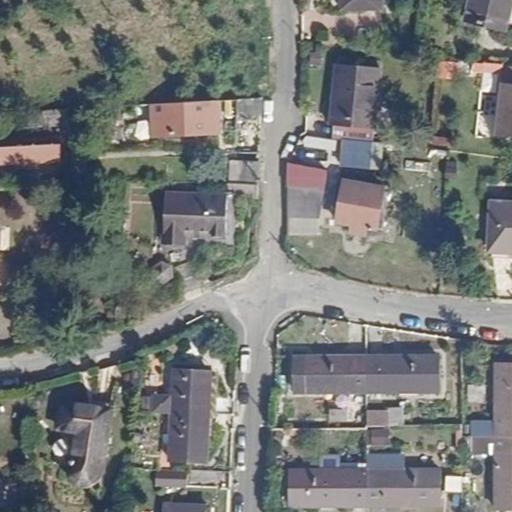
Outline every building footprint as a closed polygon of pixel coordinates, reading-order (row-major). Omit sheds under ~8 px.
[(346,0),(347,10),(387,10),(387,0),(346,0)] [(511,0),(483,0),(481,32),(511,33),(511,0)] [(441,60),(441,78),(456,78),(456,60),(441,60)] [(342,65),(339,96),(382,101),(386,70),(342,65)] [(511,68),(507,68),(502,115),(511,116),(511,68)] [(256,108),(256,92),(231,95),(232,110),(256,108)] [(213,126),(211,96),(142,101),(145,132),(213,126)] [(382,101),(339,96),(336,126),(353,128),(351,141),(356,142),(372,144),(378,145),(382,101)] [(78,107),(30,110),(30,123),(78,120),(78,107)] [(511,116),(502,115),(499,137),(511,138),(511,116)] [(20,143),(0,143),(0,160),(59,158),(59,142),(43,142),(43,135),(20,136),(20,143)] [(372,144),(356,142),(355,161),(371,162),(372,144)] [(254,177),(254,157),(229,157),(229,178),(254,177)] [(304,166),(292,167),(292,187),(301,187),(304,166)] [(321,168),(304,166),(301,187),(320,188),(321,168)] [(391,187),(351,180),(344,222),(384,228),(391,187)] [(238,193),(161,192),(160,228),(163,229),(163,244),(187,245),(187,234),(237,235),(238,193)] [(491,252),(511,252),(511,205),(494,204),(491,252)] [(441,356),(366,357),(366,392),(441,391),(441,356)] [(366,392),(366,357),(309,357),(310,393),(366,392)] [(498,437),(511,437),(511,363),(498,364),(498,437)] [(176,407),(173,454),(209,454),(213,366),(179,364),(177,394),(162,393),(161,406),(176,407)] [(117,404),(69,396),(64,420),(84,424),(79,455),(77,456),(76,463),(78,469),(84,475),(88,477),(97,477),(103,473),(107,468),(117,404)] [(388,425),(403,424),(403,407),(368,408),(369,444),(389,443),(388,425)] [(511,506),(511,437),(498,437),(499,507),(511,506)] [(191,464),(161,464),(159,479),(190,480),(191,464)] [(367,471),(367,506),(439,506),(440,470),(367,471)] [(294,507),(367,506),(367,471),(294,471),(294,507)] [(211,511),(212,503),(170,501),(169,511),(211,511)]
